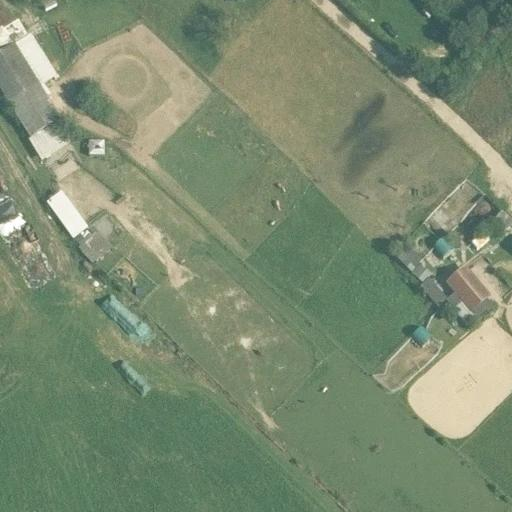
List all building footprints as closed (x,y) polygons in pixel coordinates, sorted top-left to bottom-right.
[(70,142),(13,48),(0,55),(0,90),(42,160),(70,142)] [(76,242),(92,230),(63,193),(47,205),(76,242)] [(81,250),(95,265),(113,249),(99,234),(81,250)] [(431,279),(414,265),(405,276),(422,290),(431,279)] [(505,315),(480,285),(462,301),(487,330),(505,315)]
